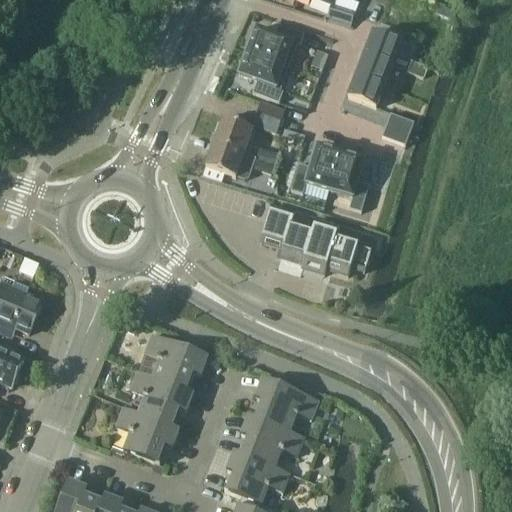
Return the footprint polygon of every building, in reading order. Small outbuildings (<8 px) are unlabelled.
[(291,0),(298,3),(298,0),(306,0),(312,2),(312,1),(331,9),(327,21),(350,28),(354,15),(357,6),(353,4),(342,0),(291,0)] [(256,35),(248,58),(286,71),(294,48),(304,52),(308,40),(282,31),(278,43),(256,35)] [(373,35),(372,38),(364,59),(392,70),(423,81),(428,69),(396,57),(401,46),(373,35)] [(248,58),(241,81),(262,88),(258,100),(284,109),(288,97),(278,94),(286,71),(248,58)] [(356,79),(384,90),(392,70),(364,59),(356,79)] [(384,90),(356,79),(348,100),(376,111),(384,90)] [(285,116),(262,108),(254,130),(276,139),(285,116)] [(392,118),(388,129),(411,137),(415,125),(392,118)] [(214,147),(245,158),(253,133),(223,123),(214,147)] [(388,129),(384,141),(407,149),(411,137),(388,129)] [(248,186),(253,172),(270,178),(274,168),(255,162),(244,158),(245,158),(214,147),(206,171),(248,186)] [(295,164),(286,191),(297,195),(301,185),(324,193),(337,155),(314,147),(306,168),(295,164)] [(277,159),(259,152),(255,162),(274,168),(277,159)] [(337,155),(324,193),(346,200),(343,210),(354,214),(364,188),(352,184),(359,163),(337,155)] [(366,273),(372,253),(358,249),(360,243),(337,236),(339,230),(316,223),(314,229),(293,223),(295,216),(272,210),(261,247),(283,253),(281,261),(303,267),(301,272),(324,279),(327,270),(349,277),(351,269),(366,273)] [(29,338),(42,307),(12,294),(9,299),(0,295),(0,334),(3,327),(29,338)] [(152,339),(137,375),(152,381),(188,395),(195,378),(199,380),(207,361),(152,339)] [(0,385),(12,391),(24,365),(0,354),(0,385)] [(138,418),(175,432),(182,415),(187,417),(194,398),(188,395),(152,381),(137,375),(130,394),(145,400),(138,418)] [(254,420),(290,434),(296,417),(311,423),(318,404),(262,381),(255,400),(261,402),(254,420)] [(175,432),(138,418),(123,412),(116,431),(131,437),(124,454),(161,469),(168,450),(172,452),(179,434),(175,432)] [(240,456),(276,470),(283,453),(296,458),(304,440),(290,434),(254,420),(249,418),(241,437),(247,439),(240,456)] [(77,440),(88,444),(92,433),(81,429),(77,440)] [(276,470),(240,456),(234,453),(227,473),(233,475),(226,492),(261,506),(268,489),(282,495),(290,476),(276,470)] [(99,511),(103,503),(85,496),(87,491),(68,483),(56,511),(99,511)] [(103,503),(99,511),(124,511),(121,511),(123,505),(105,498),(103,503)]
